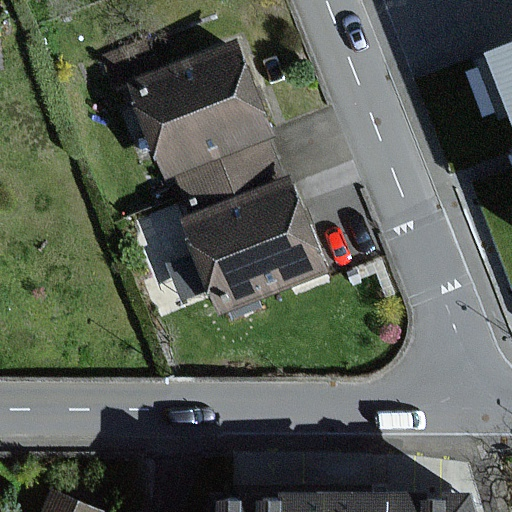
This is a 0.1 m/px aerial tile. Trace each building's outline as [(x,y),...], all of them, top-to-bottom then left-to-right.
[(274,132),(238,43),(136,84),(172,173),(177,171),(264,136),(274,132)] [(511,43),(489,53),(511,111),(511,43)] [(264,136),(177,171),(196,217),(283,183),(264,136)] [(196,217),(189,220),(224,307),(324,267),(289,180),(283,183),(196,217)] [(388,490),(216,490),(212,511),(482,511),(476,490),(388,490)] [(98,511),(55,495),(48,511),(98,511)]
